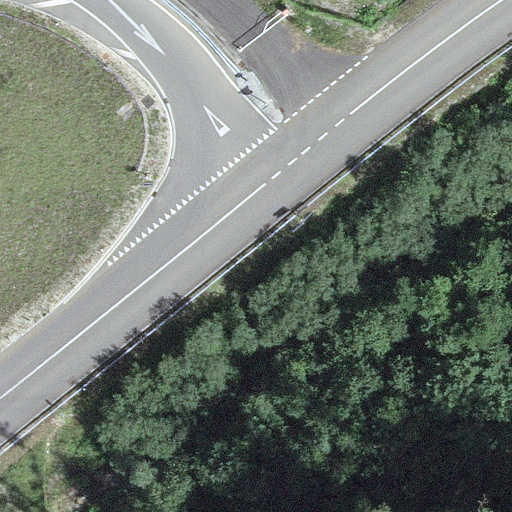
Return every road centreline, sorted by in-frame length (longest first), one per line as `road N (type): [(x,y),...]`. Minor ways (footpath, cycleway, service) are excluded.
road 1 (tertiary): [(0,396),(266,187)]
road 2 (tertiary): [(266,187),(503,0)]
road 3 (trunk): [(104,0),(200,88),(266,187)]
